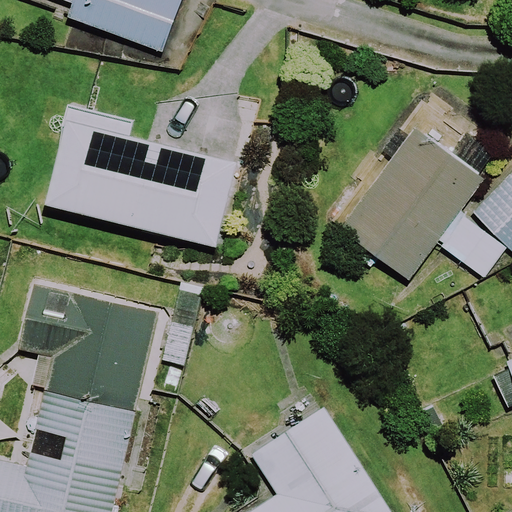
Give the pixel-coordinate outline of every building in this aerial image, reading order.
[(64,0),(78,5),(73,19),(168,54),(188,0),(64,0)] [(241,167),(74,123),(53,205),(220,248),(241,167)] [(488,180),(410,125),(392,150),(400,156),(372,197),(346,233),(416,282),(441,246),(489,280),(510,249),(463,216),(488,180)] [(511,181),(480,212),(511,246),(511,181)] [(116,511),(161,314),(40,287),(26,351),(45,355),(38,386),(49,389),(32,466),(0,459),(0,511),(116,511)] [(393,511),(327,411),(267,450),(292,489),(256,511),(393,511)]
